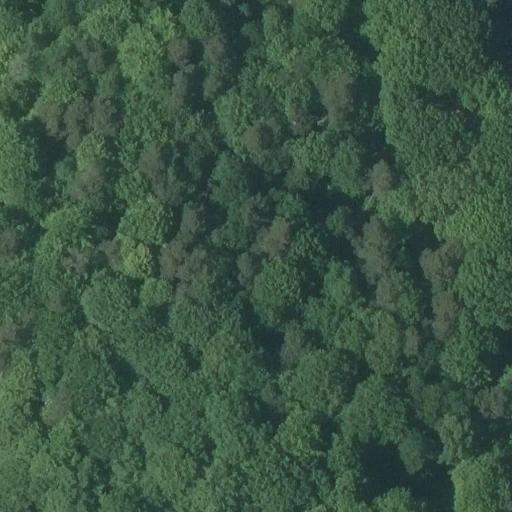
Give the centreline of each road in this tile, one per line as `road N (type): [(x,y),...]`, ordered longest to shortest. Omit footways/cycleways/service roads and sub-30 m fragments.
road 1 (track): [(511,305),(427,379),(301,446),(248,511)]
road 2 (track): [(408,0),(436,127),(472,219),(511,277)]
